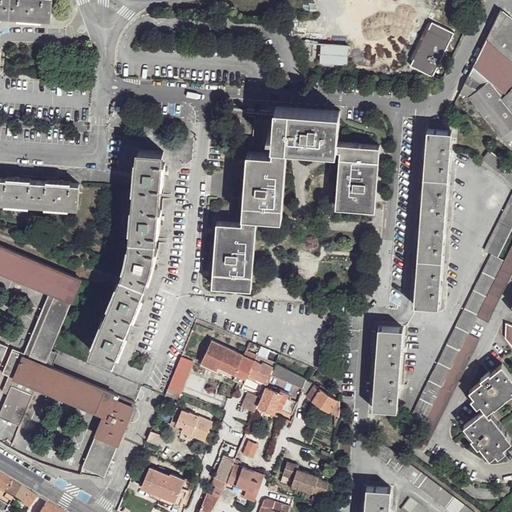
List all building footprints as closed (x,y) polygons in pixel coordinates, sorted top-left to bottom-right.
[(0,0),(0,13),(50,18),(51,0),(0,0)] [(511,17),(500,10),(495,22),(459,92),(470,97),(511,148),(511,147),(511,17)] [(433,77),(454,35),(432,23),(411,66),(433,77)] [(346,44),(319,41),(317,61),(345,63),(346,44)] [(340,110),(277,105),(274,144),(288,145),(338,149),(338,142),(340,110)] [(451,131),(426,129),(413,305),(438,308),(451,131)] [(381,145),(338,142),(338,149),(341,150),(336,206),(376,209),(381,145)] [(288,145),(274,144),(243,216),(257,217),(282,219),(288,145)] [(162,150),(137,149),(131,238),(125,267),(116,289),(91,350),(114,360),(120,345),(121,342),(139,299),(140,295),(151,265),(152,260),(154,252),(156,241),(158,225),(158,220),(161,170),(162,166),(162,150)] [(496,155),(490,150),(479,161),(486,167),(496,155)] [(511,228),(511,169),(496,155),(486,167),(511,189),(511,195),(485,250),(491,253),(497,257),(511,228)] [(0,199),(77,205),(79,184),(63,182),(58,181),(20,179),(16,179),(0,177),(0,199)] [(257,217),(243,216),(242,222),(218,220),(212,284),(252,288),(257,217)] [(0,239),(0,269),(50,292),(25,352),(14,348),(3,372),(9,375),(37,386),(104,414),(83,467),(104,476),(134,406),(124,402),(126,397),(46,363),(46,361),(52,347),(64,320),(82,274),(0,239)] [(511,270),(511,242),(475,316),(487,322),(511,270)] [(497,257),(491,253),(410,417),(420,422),(502,259),(497,257)] [(402,328),(378,327),(372,408),(396,410),(402,328)] [(478,338),(467,332),(414,440),(424,446),(478,338)] [(234,374),(243,354),(210,341),(199,366),(222,377),(225,371),(234,375),(234,374)] [(0,366),(9,346),(0,342),(0,366)] [(197,360),(182,353),(168,385),(170,386),(183,391),(197,360)] [(255,360),(243,354),(234,374),(246,379),(248,375),(255,360)] [(276,363),(257,355),(255,360),(248,375),(267,383),(276,363)] [(305,377),(276,363),(267,383),(270,385),(274,375),(302,387),(305,377)] [(511,377),(500,363),(490,372),(488,370),(479,377),(480,379),(468,388),(471,394),(469,397),(476,405),(479,403),(482,408),(462,424),(470,435),(468,437),(476,447),(478,445),(487,457),(492,453),(495,456),(504,449),(501,447),(509,440),(505,433),(506,432),(491,412),(488,415),(485,412),(492,406),(493,407),(511,392),(511,390),(511,389),(511,387),(511,377)] [(246,379),(234,374),(234,375),(232,379),(242,384),(246,379)] [(37,386),(9,375),(3,390),(8,393),(0,413),(22,422),(37,386)] [(335,398),(305,377),(302,387),(301,390),(307,393),(306,395),(328,409),(330,407),(335,398)] [(270,389),(265,387),(261,398),(257,405),(273,412),(275,408),(291,416),(296,402),(288,399),(289,396),(285,394),(286,392),(272,385),(270,389)] [(257,405),(261,398),(248,392),(241,407),(254,413),(257,405)] [(340,402),(335,398),(330,407),(337,412),(339,406),(340,402)] [(181,407),(175,405),(169,421),(174,423),(174,424),(181,427),(181,428),(203,438),(211,419),(189,409),(189,410),(181,407)] [(273,412),(257,405),(254,413),(269,420),(273,412)] [(166,431),(152,426),(149,434),(162,440),(166,431)] [(257,443),(248,440),(242,454),(252,457),(257,443)] [(401,458),(379,442),(372,453),(393,468),(401,458)] [(225,454),(217,477),(227,480),(234,463),(236,457),(225,454)] [(472,511),(473,511),(404,461),(396,471),(451,511),(472,511)] [(300,466),(288,462),(283,475),(294,479),(291,486),(325,498),(328,484),(317,481),(319,478),(299,470),(300,466)] [(253,470),(234,463),(227,480),(245,488),(242,496),(254,500),(261,481),(251,477),(253,470)] [(169,474),(149,466),(141,485),(175,498),(183,476),(170,471),(169,474)] [(263,474),(253,470),(251,477),(261,481),(263,474)] [(36,497),(0,475),(0,500),(8,506),(13,497),(29,508),(36,497)] [(217,477),(216,476),(213,483),(224,487),(227,480),(217,477)] [(389,511),(391,488),(367,486),(364,511),(389,511)] [(237,491),(224,487),(220,497),(233,505),(237,491)] [(213,511),(220,497),(207,493),(197,511),(213,511)] [(426,511),(408,498),(400,509),(403,511),(426,511)] [(40,511),(46,503),(39,499),(31,511),(40,511)] [(279,511),(271,509),(272,504),(273,503),(262,500),(258,511),(279,511)] [(288,505),(274,500),(273,502),(273,503),(272,504),(271,509),(279,511),(286,511),(288,507),(288,505)] [(60,511),(46,503),(40,511),(60,511)]
